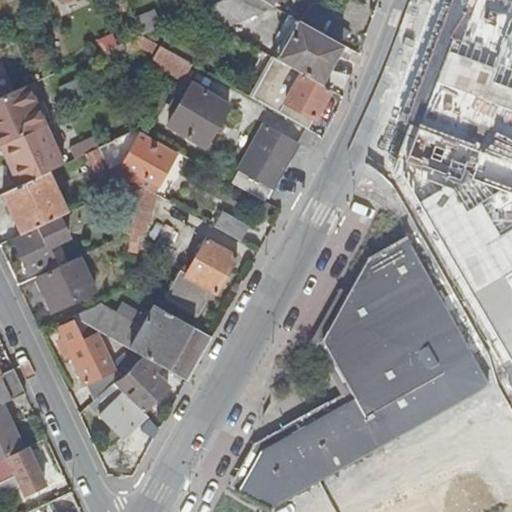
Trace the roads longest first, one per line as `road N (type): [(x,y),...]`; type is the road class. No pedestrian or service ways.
road 1 (tertiary): [(147,511),(346,149),(408,0)]
road 2 (unknown): [(228,511),(363,243),(346,149),(385,146)]
road 3 (residential): [(105,511),(0,291)]
